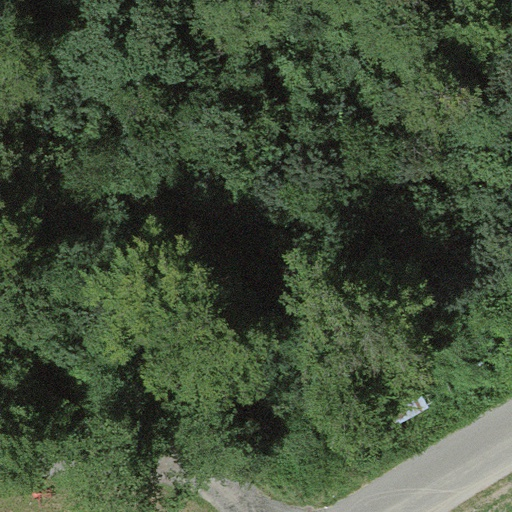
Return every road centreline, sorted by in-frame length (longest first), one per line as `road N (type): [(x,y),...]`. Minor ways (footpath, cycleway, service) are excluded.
road 1 (unclassified): [(0,459),(180,469),(216,483),(248,511)]
road 2 (unclassified): [(388,511),(511,434)]
